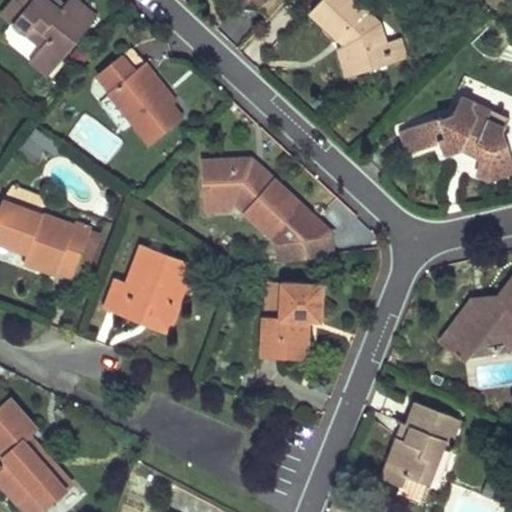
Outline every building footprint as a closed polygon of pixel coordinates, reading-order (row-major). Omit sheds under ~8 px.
[(13,23),(31,0),(10,0),(0,13),(13,23)] [(47,0),(31,0),(13,23),(25,33),(30,27),(41,37),(45,33),(49,36),(45,41),(35,54),(54,70),(76,43),(71,39),(80,30),(84,34),(97,17),(76,0),(69,0),(65,6),(61,10),(47,0)] [(58,0),(47,0),(61,10),(65,6),(58,0)] [(354,0),(320,0),(310,10),(337,37),(342,32),(348,38),(345,45),(346,47),(354,74),(391,62),(384,42),(379,24),(354,0)] [(71,39),(76,43),(84,34),(80,30),(71,39)] [(342,32),(337,37),(345,45),(348,38),(342,32)] [(45,33),(41,37),(45,41),(49,36),(45,33)] [(399,38),(384,42),(391,62),(405,58),(399,38)] [(136,47),(97,78),(150,144),(182,117),(172,104),(151,77),(156,73),(136,47)] [(346,47),(338,50),(346,77),(354,74),(346,47)] [(35,54),(29,60),(48,76),(54,70),(35,54)] [(156,73),(151,77),(172,104),(177,100),(156,73)] [(400,130),(408,153),(438,143),(442,155),(460,150),(462,148),(478,155),(480,165),(478,169),(488,175),(511,166),(511,155),(502,130),(476,118),(473,103),(460,97),(452,113),(400,130)] [(476,118),(502,130),(509,117),(474,100),(473,103),(476,118)] [(46,151),(57,157),(64,146),(37,128),(19,153),(35,165),(46,151)] [(252,159),(210,160),(212,203),(236,202),(280,242),(318,236),(316,218),(268,174),(261,184),(251,176),(252,159)] [(252,159),(251,176),(261,184),(268,174),(252,159)] [(228,211),(236,202),(212,203),(210,160),(201,161),(204,212),(228,211)] [(2,201),(0,206),(0,241),(27,251),(24,262),(57,274),(58,271),(86,281),(104,235),(76,223),(75,227),(2,201)] [(316,218),(318,236),(334,233),(316,218)] [(128,282),(143,245),(131,241),(117,278),(128,282)] [(117,278),(106,308),(140,322),(147,303),(155,307),(152,313),(173,322),(181,305),(181,302),(172,299),(180,282),(188,262),(143,245),(128,282),(117,278)] [(472,299),(455,322),(464,327),(464,350),(489,346),(495,352),(501,344),(511,342),(511,278),(497,298),(487,311),(472,299)] [(280,316),(283,281),(267,280),(264,316),(280,316)] [(321,319),(323,284),(283,281),(280,316),(264,316),(262,355),(293,358),(294,343),(308,344),(310,324),(303,324),(304,318),(321,319)] [(180,282),(172,299),(181,302),(181,305),(184,307),(192,286),(180,282)] [(497,298),(472,299),(487,311),(497,298)] [(147,303),(140,322),(169,333),(173,322),(152,313),(155,307),(147,303)] [(455,322),(440,342),(465,362),(470,354),(495,352),(489,346),(464,350),(464,327),(455,322)] [(396,342),(390,355),(399,358),(402,353),(398,351),(402,344),(396,342)] [(511,342),(501,344),(495,352),(511,349),(511,342)] [(308,344),(294,343),(293,358),(308,358),(308,344)] [(10,398),(0,407),(0,449),(6,457),(0,461),(0,480),(5,486),(10,481),(23,496),(35,485),(41,480),(57,498),(72,484),(45,452),(38,458),(23,440),(30,435),(37,429),(10,398)] [(402,484),(399,492),(422,501),(446,440),(451,442),(460,419),(417,400),(408,424),(404,422),(386,465),(406,474),(402,484)] [(30,435),(23,440),(38,458),(45,452),(30,435)] [(386,465),(382,475),(402,484),(406,474),(386,465)] [(41,480),(35,485),(51,503),(57,498),(41,480)] [(10,481),(5,486),(18,500),(23,496),(10,481)]
